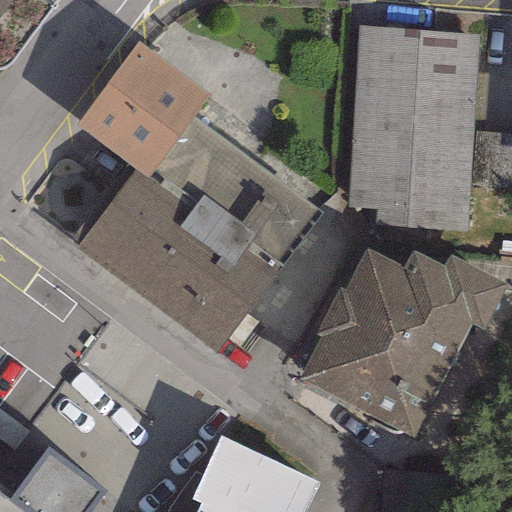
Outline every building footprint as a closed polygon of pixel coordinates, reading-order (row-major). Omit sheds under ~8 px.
[(0,0),(0,14),(10,0),(0,0)] [(477,35),(357,27),(346,208),(374,210),(373,227),(465,232),(468,189),(471,133),(477,35)] [(207,96),(136,43),(74,125),(133,169),(145,178),(191,119),(207,96)] [(322,214),(191,119),(145,178),(133,169),(75,247),(216,354),(322,214)] [(511,135),(471,133),(468,189),(511,191),(511,135)] [(297,379),(412,438),(471,325),(481,330),(505,285),(447,255),(441,268),(409,252),(401,269),(364,250),(342,291),(337,289),(313,335),(319,338),(297,379)] [(303,511),(317,483),(218,438),(189,500),(198,504),(193,511),(303,511)] [(0,511),(89,511),(105,492),(46,448),(11,495),(0,487),(0,511)]
